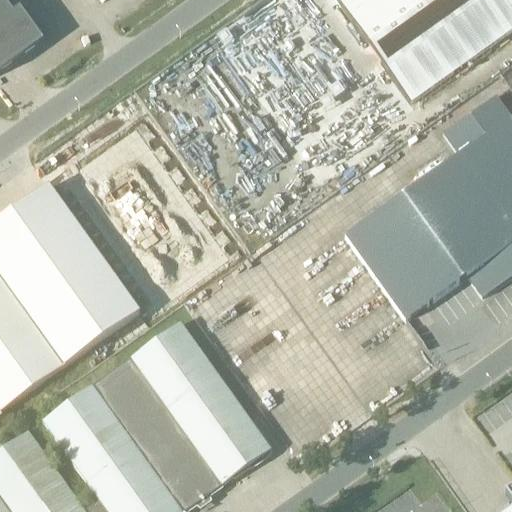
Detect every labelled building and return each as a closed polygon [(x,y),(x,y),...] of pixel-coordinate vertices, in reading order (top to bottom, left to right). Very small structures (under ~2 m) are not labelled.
[(0,0),(0,75),(43,45),(19,11),(12,16),(0,0)] [(511,0),(332,0),(410,107),(511,33),(511,0)] [(292,19),(274,28),(282,45),(300,36),(292,19)] [(229,31),(131,98),(212,215),(234,200),(233,190),(246,181),(267,179),(284,178),(291,173),(290,158),(248,97),(235,106),(236,114),(220,115),(206,125),(235,123),(241,118),(242,133),(227,134),(227,143),(214,152),(194,154),(181,135),(180,117),(170,102),(244,52),(229,31)] [(283,47),(261,57),(277,91),(306,78),(309,83),(328,74),(312,41),(286,53),(283,47)] [(482,301),(511,279),(511,122),(495,99),(443,137),(458,158),(344,239),(405,324),(467,280),(482,301)] [(48,189),(0,223),(0,281),(64,370),(139,316),(48,189)] [(272,230),(294,223),(289,205),(266,212),(272,230)] [(219,222),(244,254),(260,242),(235,210),(219,222)] [(0,281),(0,415),(64,370),(0,281)] [(180,327),(42,426),(98,504),(104,511),(189,511),(271,454),(180,327)] [(80,511),(27,436),(0,455),(0,511),(104,511),(98,504),(96,506),(87,511),(80,511)] [(511,506),(511,490),(503,497),(504,498),(505,497),(511,506)]
